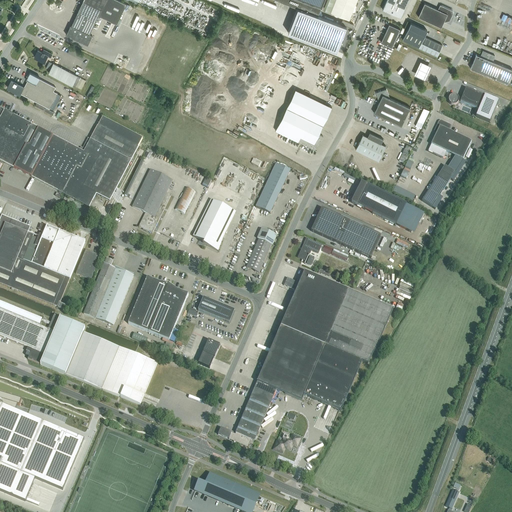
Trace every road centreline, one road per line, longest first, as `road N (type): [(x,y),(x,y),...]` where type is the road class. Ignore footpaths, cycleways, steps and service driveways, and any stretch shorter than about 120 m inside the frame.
road 1 (unclassified): [(260,300),(0,192)]
road 2 (unclassified): [(260,300),(350,114),(347,68)]
road 3 (primary): [(428,511),(511,289)]
road 4 (secondary): [(198,447),(0,363)]
road 5 (unclassified): [(347,68),(435,92),(470,39),(474,0)]
road 6 (unclassified): [(198,447),(260,300)]
road 7 (secondary): [(343,511),(198,447)]
